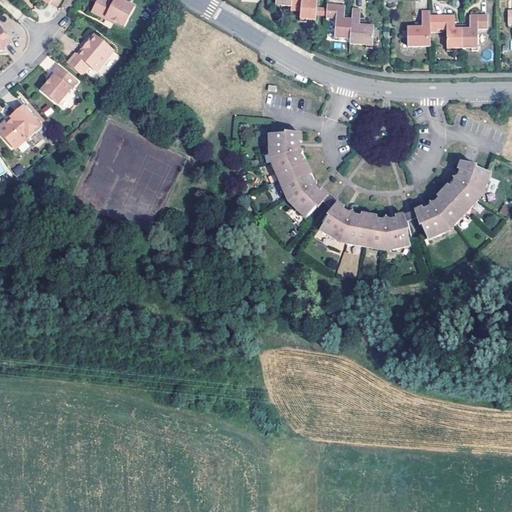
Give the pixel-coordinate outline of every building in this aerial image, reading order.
[(125,29),(136,10),(118,0),(115,4),(106,0),(100,0),(93,15),(107,23),(108,20),(110,21),(115,24),(125,29)] [(277,0),(277,9),(284,10),(292,11),(293,0),(277,0)] [(302,14),(301,22),(308,23),(317,23),(318,18),(318,12),(319,4),(314,3),(312,3),(311,0),(293,0),(292,11),(292,13),(302,14)] [(327,19),(327,20),(336,20),(334,41),(341,41),(351,42),(353,22),(347,21),(345,21),(346,18),(347,8),(328,6),(328,12),(327,19)] [(361,28),(362,24),(363,12),(354,11),(353,18),(353,22),(351,42),(351,47),(367,49),(374,50),(375,40),(378,37),(375,34),(376,30),(368,29),(364,29),(361,28)] [(424,13),(424,26),(424,29),(421,29),(417,29),(410,29),(410,34),(407,36),(410,40),(410,49),(416,49),(431,49),(431,36),(431,18),(431,14),(424,13)] [(431,18),(431,36),(440,35),(440,32),(448,32),(448,50),(455,50),(463,50),(463,31),(458,31),(455,31),(455,28),(455,18),(431,18)] [(488,18),(470,18),(471,27),(471,31),(468,31),(463,31),(463,50),(472,50),(478,50),(478,31),(488,31),(488,18)] [(0,51),(12,42),(0,25),(0,51)] [(114,52),(96,37),(90,44),(91,45),(86,51),(84,50),(79,57),(77,56),(68,66),(82,77),(89,68),(96,74),(114,52)] [(60,107),(78,83),(59,68),(53,75),(55,77),(53,80),(51,82),(42,92),(60,107)] [(43,129),(25,108),(12,119),(13,122),(8,125),(5,124),(0,128),(0,132),(16,152),(43,129)] [(50,108),(44,112),(48,117),(54,113),(50,108)] [(271,165),(275,175),(279,173),(285,187),(281,188),(285,197),(289,196),(295,204),(292,207),(300,215),(302,212),(307,217),(322,203),(328,197),(322,191),(319,193),(317,190),(316,188),(316,185),(316,184),(315,183),(312,182),(309,177),(312,176),(306,162),(303,163),(301,157),(301,156),(302,155),(302,154),(302,153),(301,152),(300,151),(299,150),(299,146),(298,143),(302,143),(301,134),(273,135),(273,142),(268,143),(269,154),(273,153),(275,163),(271,165)] [(421,210),(413,213),(417,222),(426,240),(433,236),(434,240),(445,234),(443,231),(451,226),(453,228),(461,220),(458,217),(467,208),(470,210),(477,202),(474,199),(481,191),(484,193),(488,183),(484,181),(487,175),(460,164),(457,171),(460,172),(459,175),(457,179),(456,179),(454,179),(454,180),(453,181),(453,182),(453,184),(448,189),(446,187),(436,198),(438,200),(433,205),(432,204),(431,205),(430,205),(428,206),(428,208),(428,209),(425,210),(422,212),(421,210)] [(16,175),(19,181),(24,178),(20,172),(16,175)] [(275,175),(281,188),(285,187),(279,173),(275,175)] [(482,197),(484,193),(481,191),(474,199),(477,202),(482,197)] [(288,203),(292,207),(295,204),(289,196),(285,197),(288,203)] [(336,204),(328,197),(322,203),(331,212),(336,204)] [(371,246),(370,250),(381,252),(381,247),(391,248),(391,252),(403,249),(402,246),(409,245),(405,225),(403,216),(395,217),(395,220),(392,221),(388,221),(387,220),(385,219),(384,219),(383,220),(382,221),(375,220),(376,217),(361,214),(361,218),(354,216),(353,215),(353,214),(352,213),(350,213),(348,214),(345,213),(342,211),(343,208),(336,204),(331,212),(321,229),(327,232),(325,236),(335,241),(337,237),(347,241),(346,245),(356,247),(357,243),(371,246)] [(461,220),(470,210),(467,208),(458,217),(461,220)] [(405,225),(417,222),(413,213),(403,216),(405,225)] [(450,232),(453,228),(451,226),(443,231),(445,234),(450,232)] [(357,274),(358,254),(341,254),(340,274),(357,274)]
